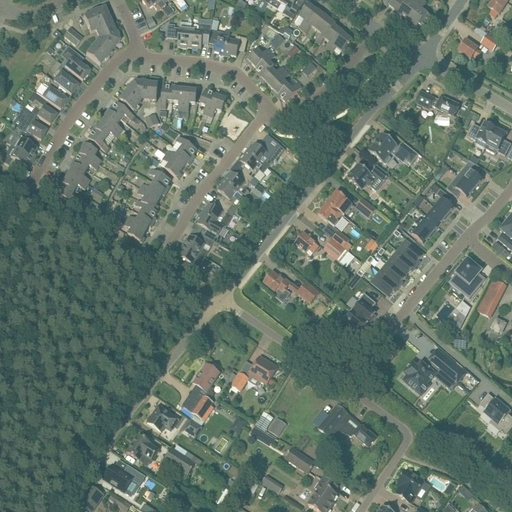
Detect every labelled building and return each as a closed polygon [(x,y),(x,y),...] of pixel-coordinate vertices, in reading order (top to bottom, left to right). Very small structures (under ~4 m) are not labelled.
[(158,13),(162,10),(154,0),(140,0),(149,10),(154,7),(158,13)] [(154,0),(162,10),(167,7),(162,0),(161,0),(154,0)] [(209,0),(207,10),(214,11),(216,1),(209,0)] [(278,11),(281,5),(284,0),(262,0),(262,1),(278,11)] [(284,0),(281,5),(287,8),(283,14),(293,21),(300,10),(295,6),(299,0),(284,0)] [(381,0),(384,2),(383,4),(387,8),(389,5),(394,9),(400,0),(381,0)] [(400,0),(394,9),(399,13),(397,15),(401,19),(403,16),(408,20),(422,1),(420,0),(416,0),(413,5),(408,0),(400,0)] [(507,3),(505,2),(502,0),(494,0),(488,9),(492,11),(489,16),(495,20),(498,15),(499,16),(507,3)] [(426,4),(422,1),(408,20),(414,24),(412,26),(416,30),(419,26),(425,31),(433,19),(421,11),(426,4)] [(299,29),(302,32),(317,12),(309,5),(299,18),(304,22),(299,29)] [(169,7),(164,11),(169,17),(174,13),(169,7)] [(120,42),(104,8),(83,18),(90,34),(95,32),(106,27),(107,30),(103,32),(104,36),(95,48),(93,46),(86,55),(100,66),(120,42)] [(327,18),(317,12),(302,32),(306,34),(311,28),(317,32),(327,18)] [(336,25),(327,18),(317,32),(322,36),(317,42),(320,45),(325,40),(336,25)] [(191,30),(189,49),(201,50),(202,40),(209,40),(211,31),(212,27),(212,22),(199,20),(198,31),(191,30)] [(212,27),(211,31),(217,33),(219,23),(212,22),(212,27)] [(266,25),(261,32),(274,40),(278,33),(266,25)] [(507,32),(498,25),(490,37),(499,44),(507,32)] [(189,49),(191,30),(179,29),(179,30),(175,29),(175,26),(168,26),(167,40),(174,40),(174,37),(179,37),(178,48),(189,49)] [(324,51),(328,54),(343,34),(341,33),(342,32),(335,27),(325,40),(329,44),(324,51)] [(76,47),(82,40),(70,29),(63,37),(76,47)] [(56,31),(52,36),(56,40),(60,35),(56,31)] [(211,31),(209,40),(210,40),(209,45),(215,46),(214,53),(220,54),(219,56),(225,58),(229,40),(231,33),(226,32),(223,34),(217,33),(211,31)] [(343,34),(328,54),(331,57),(337,49),(342,54),(352,41),(343,34)] [(487,35),(481,45),(493,53),(499,44),(490,37),(487,35)] [(279,36),(270,45),(271,46),(275,50),(284,41),(280,37),(279,36)] [(229,40),(225,58),(230,59),(230,57),(236,59),(238,52),(245,53),(248,40),(236,37),(235,42),(229,40)] [(478,50),(474,47),(466,41),(458,52),(471,60),(473,56),(478,59),(482,54),(477,50),(478,50)] [(61,66),(70,73),(82,83),(90,73),(74,60),(77,55),(68,48),(60,57),(65,61),(61,66)] [(252,65),(255,69),(271,53),(268,50),(262,56),(258,51),(246,63),(250,67),(252,65)] [(262,79),(274,68),(270,63),(275,58),(271,53),(255,69),(260,74),(258,76),(262,79)] [(56,78),(53,82),(58,87),(71,97),(78,87),(66,78),(70,73),(61,66),(57,63),(50,71),(54,75),(53,76),(56,78)] [(266,83),(270,87),(286,72),(282,68),(276,74),(272,70),(274,68),(262,79),(260,81),(264,85),(266,83)] [(289,76),(286,72),(270,87),(274,92),(272,94),(276,98),(288,86),(284,82),(289,76)] [(36,95),(47,103),(60,112),(67,102),(54,93),(58,87),(53,82),(45,76),(40,82),(43,84),(43,85),(36,95)] [(136,99),(140,94),(135,82),(120,101),(134,112),(142,103),(136,99)] [(135,82),(140,94),(145,95),(145,101),(157,103),(158,85),(135,82)] [(288,86),(276,98),(280,101),(282,100),(286,104),(302,89),(298,84),(292,90),(288,86)] [(167,102),(173,103),(175,86),(169,86),(169,88),(163,88),(160,110),(166,110),(167,102)] [(183,120),(186,90),(180,90),(180,87),(175,86),(173,103),(179,104),(177,119),(182,120),(183,120)] [(191,91),(186,90),(183,120),(188,121),(189,105),(196,105),(197,89),(192,88),(191,91)] [(208,117),(216,96),(210,94),(211,92),(206,90),(200,105),(206,107),(203,115),(208,117)] [(47,103),(36,95),(33,93),(27,101),(32,104),(31,107),(35,109),(31,114),(37,118),(50,127),(57,117),(44,108),(47,103)] [(454,118),(459,107),(440,98),(439,101),(435,99),(434,99),(420,93),(415,104),(430,111),(432,107),(454,118)] [(216,96),(208,117),(213,119),(216,111),(222,114),(225,106),(227,107),(229,101),(216,96)] [(108,111),(121,122),(125,117),(131,122),(135,118),(118,104),(114,109),(112,107),(108,111)] [(16,119),(21,122),(17,129),(21,131),(36,141),(37,141),(41,143),(47,132),(33,124),(37,118),(31,114),(23,108),(16,119)] [(103,122),(120,136),(124,131),(117,126),(121,122),(108,111),(105,115),(107,117),(103,122)] [(159,125),(155,116),(146,119),(149,129),(159,125)] [(383,117),(380,122),(390,130),(394,125),(383,117)] [(94,129),(107,139),(110,135),(117,140),(120,136),(103,122),(99,126),(97,125),(94,129)] [(474,145),(485,150),(496,129),(489,125),(488,127),(485,125),(482,130),(474,126),(468,138),(476,142),(474,145)] [(103,144),(107,139),(94,129),(90,133),(92,135),(88,140),(106,154),(109,149),(103,144)] [(496,129),(485,150),(496,156),(497,153),(505,158),(511,146),(503,142),(506,137),(503,135),(504,133),(496,129)] [(15,136),(9,146),(15,150),(33,160),(35,157),(33,156),(37,149),(33,147),(36,141),(21,131),(17,137),(15,136)] [(418,156),(403,144),(399,149),(397,147),(383,135),(369,153),(383,164),(386,166),(390,160),(388,158),(394,151),(397,153),(396,154),(411,166),(418,156)] [(182,147),(179,152),(192,162),(195,158),(193,156),(197,151),(179,138),(176,142),(182,147)] [(80,155),(99,166),(102,162),(95,158),(98,153),(84,144),(81,149),(83,150),(80,155)] [(246,153),(268,170),(272,164),(268,161),(276,152),(265,144),(261,149),(255,145),(251,149),(250,148),(246,153)] [(31,164),(33,160),(15,150),(10,159),(8,158),(4,165),(18,173),(22,166),(26,169),(29,162),(31,164)] [(169,152),(166,156),(165,156),(183,170),(187,165),(189,166),(192,162),(179,152),(175,157),(169,152)] [(268,170),(246,153),(243,157),(244,158),(241,163),(246,167),(242,173),(258,185),(260,182),(255,178),(260,172),(264,175),(268,170)] [(96,171),(99,166),(80,155),(77,161),(75,159),(72,164),(86,172),(89,167),(96,171)] [(165,156),(162,161),(169,166),(165,171),(178,181),(182,176),(180,174),(183,170),(165,156)] [(476,167),(469,163),(467,165),(466,167),(463,171),(458,176),(462,180),(468,185),(475,190),(478,186),(482,181),(476,176),(481,170),(476,167)] [(69,175),(88,186),(90,182),(83,178),(86,172),(72,164),(69,169),(72,170),(69,175)] [(384,183),(389,177),(377,167),(372,173),(372,174),(371,176),(358,165),(347,180),(361,192),(366,185),(370,189),(378,179),(384,183)] [(152,170),(149,175),(156,179),(153,184),(168,192),(170,188),(168,187),(171,181),(152,170)] [(255,189),(258,185),(242,173),(238,178),(232,173),(228,178),(227,177),(223,182),(237,193),(243,198),(245,199),(249,194),(245,190),(250,184),(255,189)] [(61,184),(75,192),(78,187),(85,191),(88,186),(69,175),(66,180),(63,179),(61,184)] [(461,195),(467,200),(475,190),(462,180),(458,176),(446,190),(457,199),(461,195)] [(290,179),(286,184),(293,189),(297,184),(290,179)] [(237,193),(223,182),(220,186),(221,187),(217,192),(223,196),(219,203),(235,213),(239,209),(236,207),(243,198),(237,193)] [(72,197),(75,192),(61,184),(58,189),(60,190),(57,195),(76,206),(79,201),(72,197)] [(165,197),(168,192),(153,184),(150,190),(143,185),(140,190),(160,201),(162,196),(165,197)] [(94,190),(91,196),(102,202),(105,196),(94,190)] [(142,204),(156,212),(159,208),(156,206),(160,201),(140,190),(140,191),(137,195),(145,199),(142,204)] [(436,196),(441,200),(441,199),(448,204),(451,200),(441,191),(436,196)] [(330,197),(326,203),(328,204),(344,217),(352,207),(352,206),(354,204),(341,194),(340,195),(337,193),(332,199),(330,197)] [(441,200),(434,208),(446,219),(454,209),(448,204),(441,199),(441,200)] [(363,201),(356,209),(369,220),(376,211),(363,201)] [(140,216),(154,224),(157,220),(154,218),(157,213),(156,212),(142,204),(138,202),(135,207),(143,211),(140,216)] [(201,215),(217,223),(220,218),(224,220),(226,216),(232,219),(235,213),(219,203),(215,209),(209,205),(206,210),(204,210),(201,215)] [(344,217),(328,204),(318,216),(328,224),(328,223),(335,229),(344,217)] [(439,228),(446,219),(434,208),(426,217),(439,228)] [(200,235),(203,237),(214,243),(219,246),(222,241),(222,238),(219,237),(225,228),(217,223),(201,215),(199,219),(200,220),(197,225),(203,229),(200,235)] [(151,229),(154,224),(140,216),(137,221),(129,217),(127,222),(146,233),(149,228),(151,229)] [(419,226),(431,237),(439,228),(426,217),(419,226)] [(511,225),(507,221),(501,228),(503,229),(501,231),(503,233),(498,240),(511,252),(511,251),(511,225)] [(146,233),(127,222),(124,227),(131,231),(128,236),(142,244),(145,239),(143,238),(146,233)] [(424,246),(431,237),(419,226),(415,232),(411,229),(408,233),(424,246)] [(332,240),(343,249),(350,241),(339,232),(332,240)] [(315,244),(311,241),(304,235),(295,246),(307,255),(309,252),(313,255),(319,248),(315,245),(315,244)] [(211,249),(214,243),(203,237),(200,242),(190,237),(188,241),(186,240),(183,246),(200,256),(205,259),(209,253),(203,250),(206,246),(211,249)] [(332,240),(324,251),(337,262),(346,251),(343,249),(332,240)] [(365,250),(373,255),(380,246),(372,240),(365,250)] [(423,257),(406,242),(397,253),(416,268),(419,264),(418,263),(423,257)] [(199,269),(205,259),(200,256),(183,246),(179,253),(180,253),(178,257),(188,263),(184,269),(196,275),(199,269)] [(416,268),(397,253),(388,263),(406,278),(411,271),(412,272),(416,268)] [(476,264),(469,258),(465,263),(467,264),(453,280),(464,289),(459,294),(470,303),(482,289),(475,283),(483,274),(474,266),(476,264)] [(406,278),(388,263),(380,273),(399,289),(402,285),(401,284),(406,278)] [(399,289),(380,273),(371,284),(389,298),(394,292),(395,293),(399,289)] [(272,274),(264,284),(275,293),(272,296),(283,304),(290,295),(286,292),(288,289),(292,292),(295,287),(291,284),(290,285),(280,277),(278,279),(272,274)] [(356,276),(352,281),(357,285),(361,280),(356,276)] [(506,288),(494,282),(478,313),(490,319),(506,288)] [(300,291),(297,295),(310,305),(319,294),(306,284),(300,291)] [(357,307),(350,316),(364,327),(366,324),(368,326),(372,320),(371,319),(371,318),(367,314),(372,307),(361,298),(355,305),(357,307)] [(456,318),(452,323),(460,330),(466,318),(462,314),(458,320),(456,318)] [(341,323),(335,331),(346,340),(352,333),(356,337),(357,336),(359,337),(363,331),(362,330),(364,327),(350,316),(343,325),(341,323)] [(507,324),(496,319),(490,330),(501,336),(507,324)] [(466,349),(466,342),(455,341),(454,348),(466,349)] [(419,367),(414,362),(405,372),(408,375),(404,380),(422,395),(430,386),(429,384),(437,374),(436,374),(440,369),(458,384),(467,373),(447,356),(438,367),(433,362),(428,367),(422,362),(419,367)] [(278,369),(260,358),(249,376),(267,387),(278,369)] [(206,394),(214,383),(220,375),(207,366),(194,385),(206,394)] [(249,380),(240,374),(231,388),(240,394),(249,380)] [(491,420),(489,423),(500,433),(502,430),(507,434),(511,427),(511,418),(508,415),(510,412),(495,399),(493,400),(487,395),(480,404),(486,409),(482,413),(491,420)] [(202,421),(213,404),(203,398),(192,414),(202,421)] [(376,439),(360,426),(337,406),(317,429),(328,439),(329,438),(334,440),(337,442),(343,435),(352,439),(354,436),(369,449),(376,439)] [(159,407),(147,424),(161,434),(165,429),(171,433),(179,421),(159,407)] [(263,415),(256,427),(265,432),(272,421),(263,415)] [(238,417),(231,430),(239,434),(246,421),(238,417)] [(286,426),(277,419),(269,432),(278,438),(286,426)] [(203,429),(191,421),(187,426),(188,427),(187,428),(192,432),(190,435),(196,440),(203,429)] [(255,428),(250,436),(272,448),(276,439),(255,428)] [(152,462),(159,451),(151,446),(151,445),(139,436),(127,454),(139,463),(140,462),(147,467),(151,462),(152,462)] [(308,476),(316,465),(293,449),(285,460),(308,476)] [(188,477),(196,466),(172,450),(164,461),(188,477)] [(496,454),(490,460),(494,463),(495,464),(501,458),(500,457),(496,454)] [(109,465),(100,479),(120,492),(128,479),(136,485),(142,476),(124,465),(120,472),(109,465)] [(400,488),(395,495),(411,506),(411,505),(409,504),(414,497),(416,498),(422,502),(431,488),(426,485),(425,484),(423,483),(425,480),(417,475),(415,477),(406,471),(397,486),(400,488)] [(318,492),(308,506),(316,511),(329,511),(331,509),(329,508),(337,496),(334,494),(338,488),(324,478),(315,490),(318,492)] [(457,488),(451,483),(443,495),(449,498),(457,488)] [(91,487),(79,506),(88,511),(92,511),(104,496),(91,487)] [(469,501),(473,496),(463,487),(459,492),(469,501)] [(124,503),(118,499),(115,505),(120,509),(124,503)]
